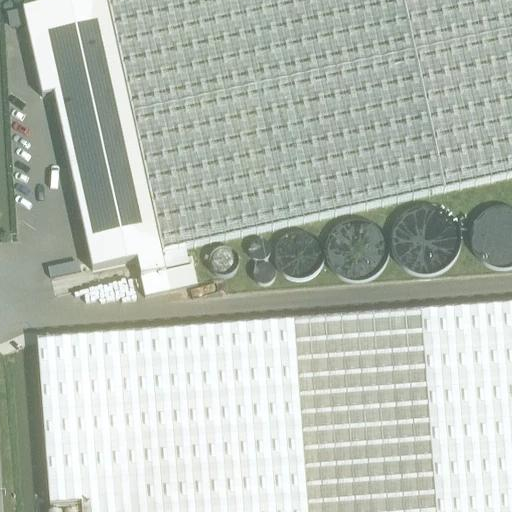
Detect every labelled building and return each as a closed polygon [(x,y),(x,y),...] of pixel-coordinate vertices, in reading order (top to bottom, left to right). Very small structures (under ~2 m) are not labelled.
[(74,0),(43,7),(22,11),(23,13),(26,28),(41,97),(42,99),(53,97),(92,274),(136,264),(143,295),(145,301),(197,290),(193,269),(166,275),(165,271),(188,266),(185,252),(162,257),(105,0),(74,0)] [(511,0),(41,0),(43,7),(74,0),(105,0),(162,257),(185,252),(445,195),(511,180),(511,0)] [(511,196),(505,195),(496,196),(486,199),(479,202),(472,208),(466,215),(462,221),(460,229),(459,238),(459,245),(461,254),(465,263),(471,270),(477,275),(485,280),(492,282),(501,283),(509,283),(511,282),(511,196)] [(439,209),(398,210),(399,265),(451,264),(450,218),(439,218),(439,209)] [(330,226),(332,273),(382,271),(380,223),(330,226)] [(50,270),(57,293),(84,285),(78,262),(50,270)] [(511,511),(511,308),(37,345),(49,508),(81,506),(81,511),(511,511)]
